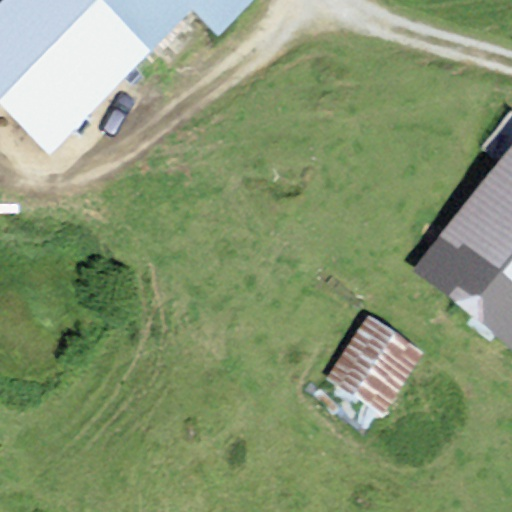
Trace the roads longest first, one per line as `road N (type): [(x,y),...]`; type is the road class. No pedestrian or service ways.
road 1 (track): [(311,0),(238,66),(92,163),(55,181),(0,165)]
road 2 (track): [(334,0),(385,26),(511,63)]
